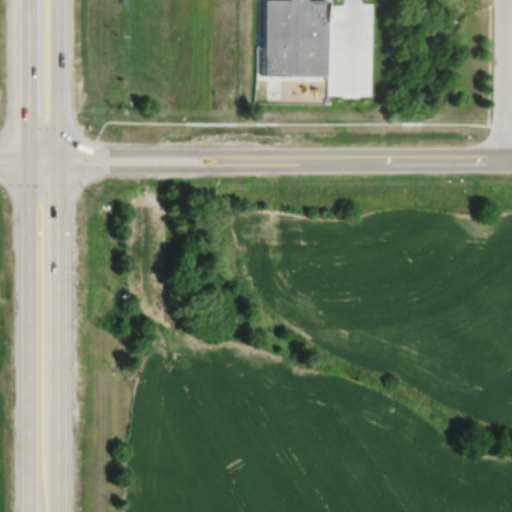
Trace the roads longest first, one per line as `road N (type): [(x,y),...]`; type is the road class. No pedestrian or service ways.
road 1 (trunk): [(28,160),(29,511)]
road 2 (trunk): [(57,511),(56,168)]
road 3 (tertiary): [(284,159),(91,151),(28,160)]
road 4 (tertiary): [(28,160),(126,168),(284,159)]
road 5 (tertiary): [(284,159),(511,158)]
road 6 (trunk): [(56,168),(56,0)]
road 7 (trunk): [(28,0),(28,160)]
road 8 (residential): [(507,159),(506,0)]
